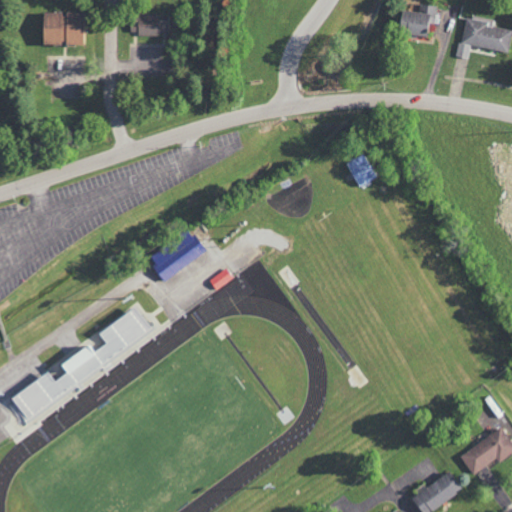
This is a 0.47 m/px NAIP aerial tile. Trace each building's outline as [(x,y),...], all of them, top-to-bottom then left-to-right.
[(435,5),(420,3),(418,11),(398,8),(395,32),(430,37),(435,5)] [(79,12),(40,11),(39,43),(79,44),(79,12)] [(167,13),(130,14),(130,35),(159,34),(159,30),(168,30),(167,13)] [(511,29),(492,26),(493,20),(465,14),(457,56),(468,57),(470,45),(507,52),(511,29)] [(358,187),(376,177),(362,154),(345,163),(358,187)] [(147,258),(163,280),(204,251),(189,229),(147,258)] [(26,423),(110,361),(151,330),(132,304),(94,332),(102,343),(90,352),(84,343),(56,364),(63,373),(52,381),(45,371),(8,398),(26,423)] [(459,456),(473,475),(497,458),(500,462),(511,452),(511,442),(500,426),(459,456)] [(427,511),(461,492),(449,472),(410,495),(419,511),(427,511)]
